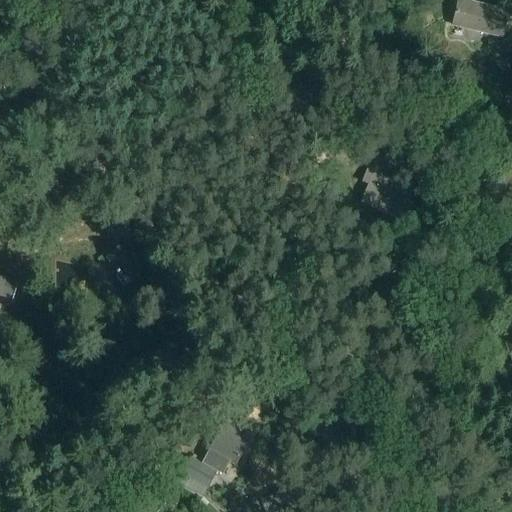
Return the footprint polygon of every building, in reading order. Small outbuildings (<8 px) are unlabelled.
[(458,2),(452,26),(504,39),(509,14),(500,12),(458,2)] [(369,186),(365,196),(361,205),(405,223),(409,213),(419,188),(392,177),(391,179),(368,170),(362,184),(369,186)] [(124,218),(113,226),(126,242),(136,234),(124,218)] [(147,272),(143,267),(144,266),(128,245),(122,250),(121,249),(107,260),(127,287),(147,272)] [(0,298),(9,302),(14,283),(0,278),(0,298)] [(511,333),(502,337),(511,366),(511,333)] [(230,465),(236,469),(255,437),(227,420),(202,466),(224,477),(230,465)] [(217,475),(202,467),(189,460),(180,476),(176,484),(203,499),(217,475)]
